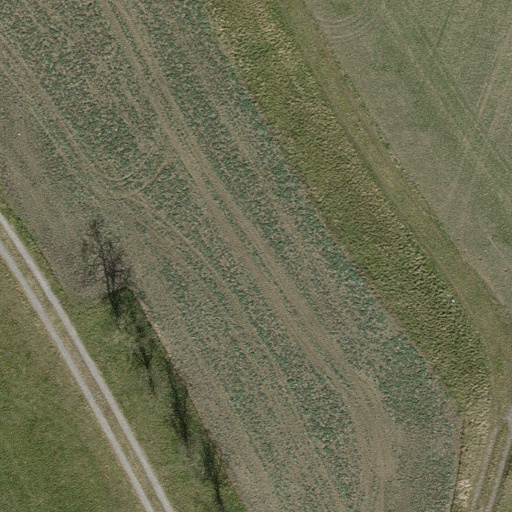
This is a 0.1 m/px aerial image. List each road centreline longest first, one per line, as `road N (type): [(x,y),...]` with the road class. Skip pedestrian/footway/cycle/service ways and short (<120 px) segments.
road 1 (track): [(511,404),(483,310),(298,0)]
road 2 (track): [(0,231),(161,511)]
